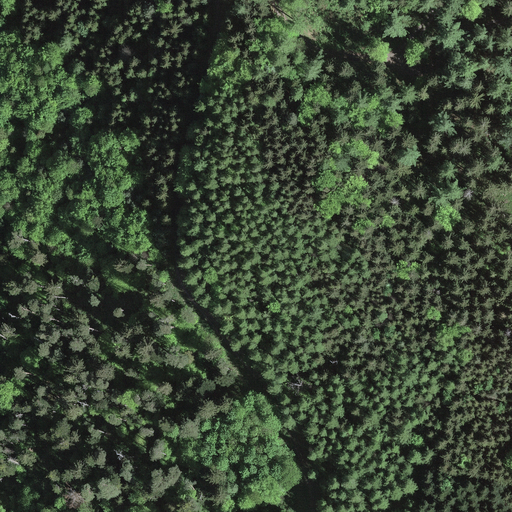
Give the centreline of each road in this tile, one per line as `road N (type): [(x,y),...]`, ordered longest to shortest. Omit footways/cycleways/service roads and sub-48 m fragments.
road 1 (track): [(224,0),(188,152),(180,260),(187,286),(283,406),(313,477),(316,511)]
road 2 (track): [(435,0),(404,56),(417,74),(511,18)]
road 3 (track): [(404,56),(324,49),(295,29),(274,0)]
